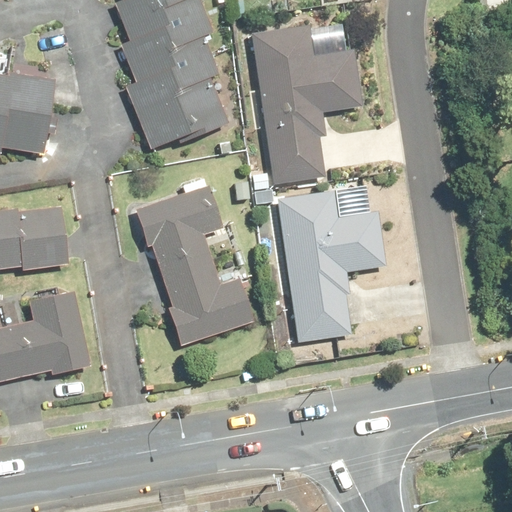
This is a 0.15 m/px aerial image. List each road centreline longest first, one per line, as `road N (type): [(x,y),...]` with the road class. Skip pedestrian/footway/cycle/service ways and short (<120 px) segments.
road 1 (residential): [(409,0),(455,396)]
road 2 (tertiary): [(337,420),(0,480)]
road 3 (tertiary): [(455,396),(337,420)]
